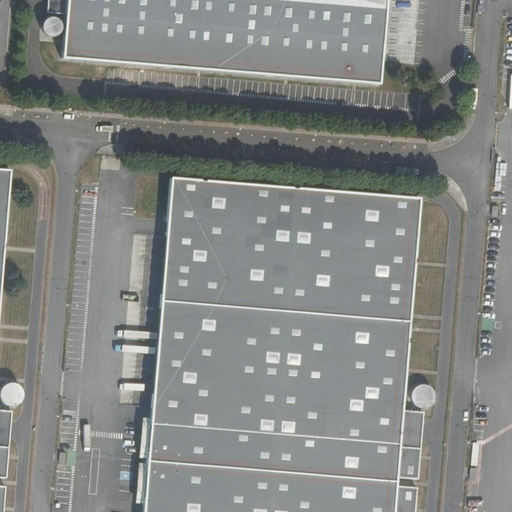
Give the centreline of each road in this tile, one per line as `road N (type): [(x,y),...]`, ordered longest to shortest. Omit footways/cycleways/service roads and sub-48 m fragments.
road 1 (unknown): [(456,50),(448,96),(430,115),(67,85),(50,81),(38,65),(41,0)]
road 2 (unclassified): [(0,125),(480,164)]
road 3 (unclassified): [(480,164),(451,511)]
road 4 (unknown): [(100,385),(118,181)]
road 5 (unclassified): [(480,164),(493,0)]
road 6 (unknown): [(100,385),(89,511)]
